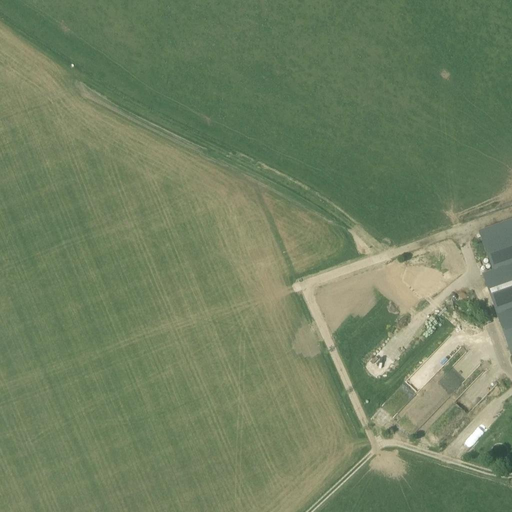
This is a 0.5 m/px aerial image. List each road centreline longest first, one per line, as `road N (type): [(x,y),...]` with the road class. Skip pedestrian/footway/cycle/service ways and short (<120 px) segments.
road 1 (track): [(511,211),(392,253),(328,324),(327,340),(380,446),(310,511)]
road 2 (track): [(388,256),(292,188),(91,88)]
road 3 (track): [(380,446),(511,476)]
